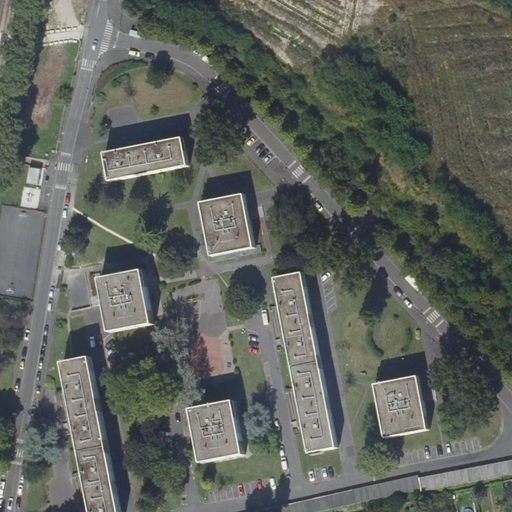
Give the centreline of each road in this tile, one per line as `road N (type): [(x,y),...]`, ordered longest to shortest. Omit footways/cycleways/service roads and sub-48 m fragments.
road 1 (residential): [(93,35),(203,68),(511,402)]
road 2 (residential): [(93,35),(63,167),(8,511)]
road 3 (residential): [(206,511),(492,455),(511,438)]
road 4 (residential): [(91,320),(131,511)]
